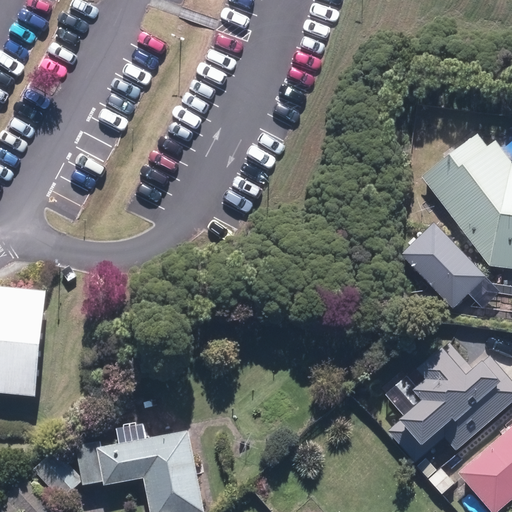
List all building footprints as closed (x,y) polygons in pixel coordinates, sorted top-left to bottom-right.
[(476,138),(420,179),(488,268),(511,271),(511,165),(510,165),(489,144),(483,148),(476,138)] [(453,307),(486,275),(434,222),(401,253),(453,307)] [(44,296),(0,291),(0,397),(34,401),(44,305),(44,296)] [(420,404),(389,431),(417,462),(446,437),(457,450),(511,402),(511,380),(504,371),(490,355),(473,371),(449,344),(415,373),(424,383),(411,394),(420,404)] [(511,421),(456,470),(493,511),(496,511),(511,498),(511,421)] [(96,453),(103,490),(141,482),(147,511),(201,511),(187,435),(96,453)] [(32,472),(60,504),(72,493),(83,483),(55,452),(32,472)] [(440,466),(426,478),(442,497),(456,485),(440,466)] [(1,500),(12,511),(46,511),(50,509),(24,479),(1,500)]
